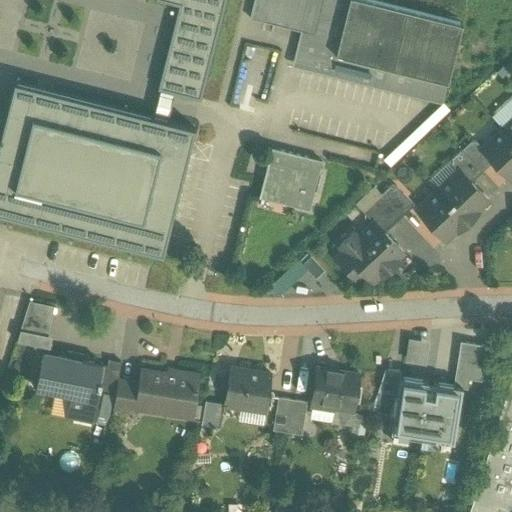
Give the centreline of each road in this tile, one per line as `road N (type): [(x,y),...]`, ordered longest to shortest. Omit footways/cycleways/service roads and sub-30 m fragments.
road 1 (residential): [(16,267),(157,304),(239,315),(466,307)]
road 2 (residential): [(511,196),(464,243),(466,307)]
